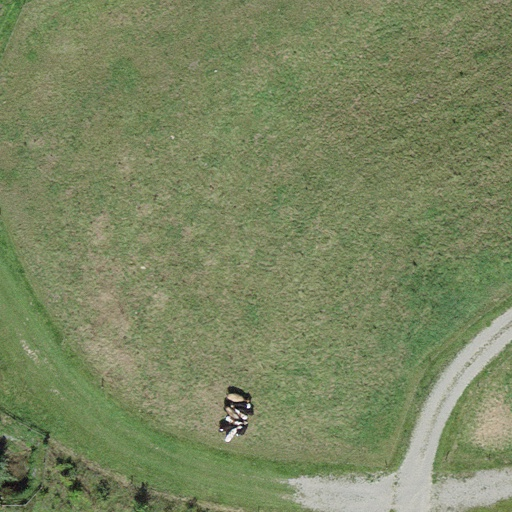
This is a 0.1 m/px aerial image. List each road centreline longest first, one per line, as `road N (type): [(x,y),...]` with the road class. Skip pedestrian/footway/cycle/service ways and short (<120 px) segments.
road 1 (track): [(0,290),(31,342),(107,423),(222,476),(417,501),(511,489)]
road 2 (track): [(417,511),(442,406),(475,357),(511,323)]
